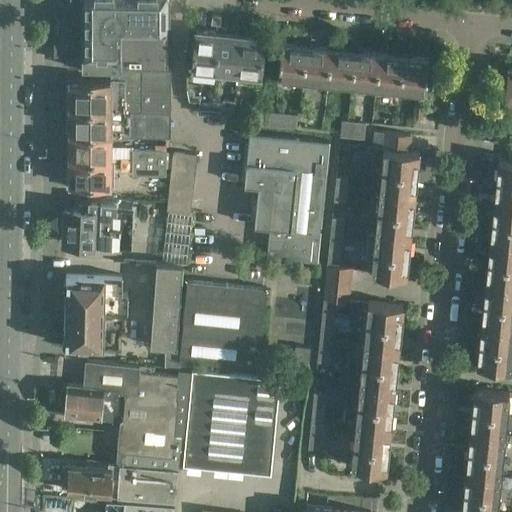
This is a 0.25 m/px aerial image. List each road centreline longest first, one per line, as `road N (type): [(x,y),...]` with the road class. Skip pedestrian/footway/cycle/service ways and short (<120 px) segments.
road 1 (residential): [(420,511),(470,26)]
road 2 (residential): [(264,0),(470,26)]
road 3 (secondary): [(9,267),(10,73)]
road 4 (secondary): [(2,511),(8,329)]
